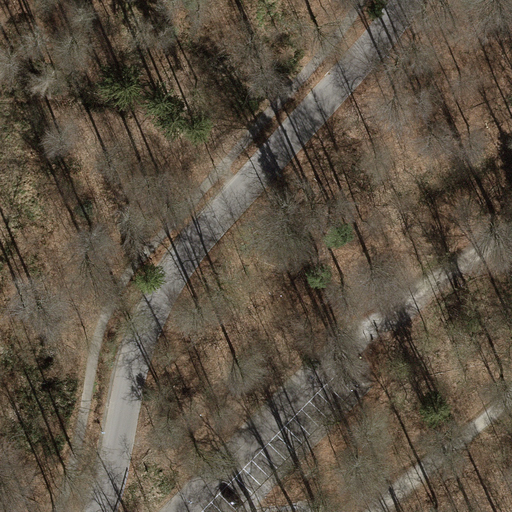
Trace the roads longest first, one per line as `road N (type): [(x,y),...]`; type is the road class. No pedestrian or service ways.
road 1 (unclassified): [(98,511),(146,324),(168,280),(404,0)]
road 2 (unclassified): [(172,511),(369,328)]
road 3 (track): [(369,328),(363,385),(244,511)]
road 4 (track): [(377,511),(511,398)]
road 5 (track): [(369,328),(511,233)]
